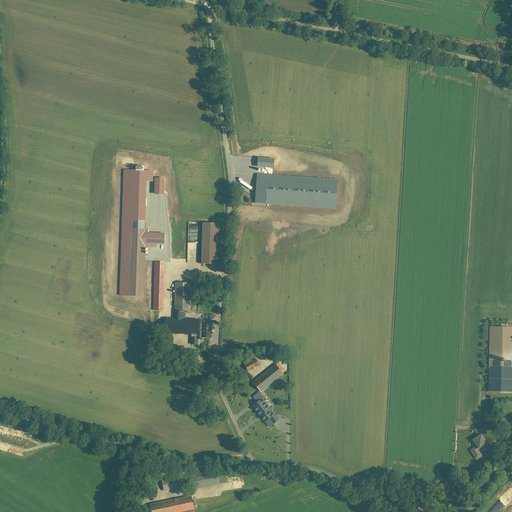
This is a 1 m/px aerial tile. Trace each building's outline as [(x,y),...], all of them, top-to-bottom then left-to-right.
[(267,176),(266,205),(335,209),(337,180),(267,176)] [(144,220),(130,220),(128,296),(142,296),(144,220)] [(217,223),(200,223),(199,263),(216,264),(217,223)] [(163,262),(153,262),(152,310),(162,311),(163,262)] [(190,312),(191,283),(175,283),(174,311),(183,311),(190,312)] [(174,318),(165,318),(164,333),(196,333),(196,320),(196,319),(183,318),(174,318)] [(197,338),(211,338),(212,323),(202,323),(202,320),(196,320),(196,333),(196,338),(197,338)] [(511,327),(507,327),(489,327),(488,392),(511,391),(511,327)] [(242,362),(247,371),(259,365),(255,358),(250,361),(248,359),(242,362)] [(277,363),(252,383),(259,392),(284,372),(277,363)] [(262,399),(252,406),(263,422),(268,419),(271,424),(278,419),(273,412),(270,415),(267,410),(269,409),(262,399)] [(479,449),(487,443),(481,435),(473,440),(477,446),(479,449)] [(479,449),(477,446),(471,451),(476,459),(481,456),(478,450),(479,449)] [(219,475),(196,479),(197,486),(220,483),(219,475)] [(160,483),(161,490),(182,486),(181,479),(160,483)] [(193,494),(153,503),(155,511),(164,510),(164,511),(176,511),(196,508),(193,494)]
